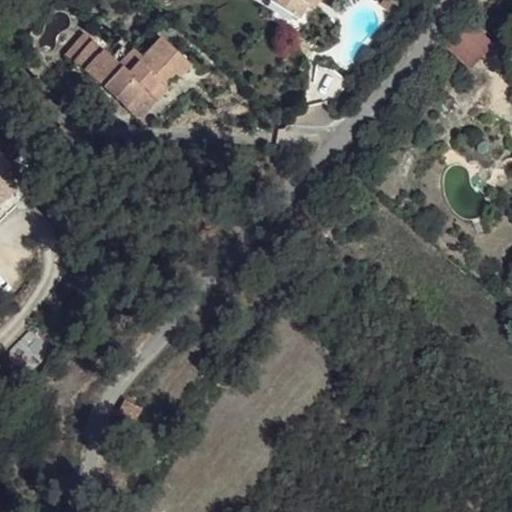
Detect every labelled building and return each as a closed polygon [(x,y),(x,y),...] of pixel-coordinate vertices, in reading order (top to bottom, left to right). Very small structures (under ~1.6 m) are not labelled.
[(283,0),(280,6),(300,18),(312,1),(312,0),(283,0)] [(468,67),(493,46),(474,23),(449,44),(468,67)] [(195,71),(161,40),(141,60),(133,59),(125,65),(105,48),(87,69),(133,116),(176,73),(183,81),(195,71)] [(0,201),(22,185),(9,167),(12,163),(0,146),(0,201)] [(128,434),(113,431),(109,444),(124,448),(128,434)]
